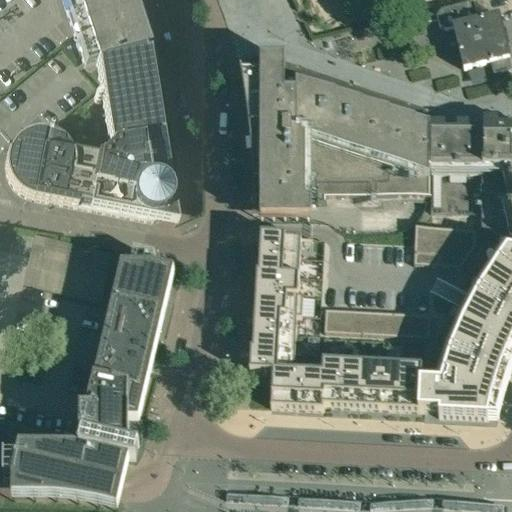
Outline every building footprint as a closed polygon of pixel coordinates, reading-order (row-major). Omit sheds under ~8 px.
[(61,0),(84,71),(95,67),(147,53),(146,53),(129,0),(61,0)] [(384,0),(371,0),(373,9),(376,25),(390,22),(384,0)] [(401,0),(404,8),(436,0),(401,0)] [(464,73),(485,68),(474,25),(471,15),(469,6),(440,13),(436,20),(438,29),(445,33),(453,31),(464,73)] [(474,25),(485,68),(491,66),(494,77),(502,75),(510,73),(507,62),(508,62),(498,19),(474,25)] [(176,231),(150,71),(147,53),(95,67),(109,153),(99,163),(71,157),(69,153),(67,150),(65,148),(63,145),(60,143),(58,141),(55,139),(52,138),(49,137),(46,136),(42,136),(39,135),(36,135),(33,136),(29,137),(26,138),(23,139),(20,141),(18,143),(15,145),(13,147),(11,150),(9,152),(8,155),(6,158),(5,161),(5,165),(4,168),(4,171),(5,175),(5,178),(6,181),(7,184),(9,187),(11,190),(13,192),(15,195),(17,197),(20,199),(23,200),(26,202),(29,203),(32,204),(176,231)] [(310,224),(310,207),(326,207),(326,206),(325,206),(325,200),(430,200),(430,199),(429,199),(430,131),(428,131),(408,113),(298,76),(296,76),(296,78),(284,78),(284,62),(260,62),(260,72),(241,72),(241,74),(240,74),(244,99),(246,114),(248,129),(250,144),(252,171),(253,183),(254,207),(263,207),(263,224),(310,224)] [(431,131),(430,178),(481,178),(481,217),(481,232),(488,232),(511,243),(511,131),(511,127),(501,127),(501,123),(487,123),(487,127),(487,131),(470,131),(470,127),(457,127),(457,131),(444,131),(444,127),(431,127),(431,131)] [(415,230),(413,268),(460,271),(474,250),(475,233),(415,230)] [(260,239),(259,260),(300,262),(301,241),(260,239)] [(420,385),(418,415),(438,416),(438,420),(488,423),(488,421),(487,421),(492,403),(500,375),(511,349),(511,347),(511,254),(507,253),(506,253),(493,244),(483,259),(464,288),(461,293),(469,298),(463,309),(455,304),(447,319),(434,351),(427,372),(422,371),(421,385),(420,385)] [(257,277),(257,279),(299,281),(300,262),(259,260),(258,278),(257,277)] [(174,276),(171,275),(152,270),(121,270),(87,416),(80,416),(79,440),(81,440),(79,452),(0,433),(0,470),(1,472),(3,476),(6,478),(9,481),(12,483),(12,495),(11,505),(35,505),(56,505),(77,508),(99,511),(101,511),(118,511),(119,508),(122,496),(130,466),(135,467),(139,452),(128,450),(129,426),(138,426),(174,276)] [(257,279),(256,298),(298,301),(299,281),(257,279)] [(256,298),(254,318),(297,320),(298,301),(256,298)] [(325,313),(324,336),(429,342),(430,318),(325,313)] [(254,318),(253,337),(296,339),(297,320),(254,318)] [(251,354),(251,356),(295,358),(296,339),(253,337),(253,354),(251,354)] [(251,356),(250,377),(272,378),(273,376),(292,377),(292,376),(294,376),(295,358),(251,356)] [(323,378),(321,414),(323,414),(324,410),(341,411),(343,367),(322,366),(322,377),(323,378)] [(343,367),(341,411),(360,412),(362,368),(343,367)] [(362,368),(360,412),(379,413),(382,369),(362,368)] [(382,369),(379,413),(398,414),(401,370),(382,369)] [(401,370),(398,414),(418,415),(420,385),(421,385),(422,371),(401,370)] [(272,378),(271,411),(297,413),(299,376),(294,376),(292,376),(292,377),(273,376),(272,378)] [(299,376),(297,413),(321,414),(323,378),(322,377),(299,376)]
